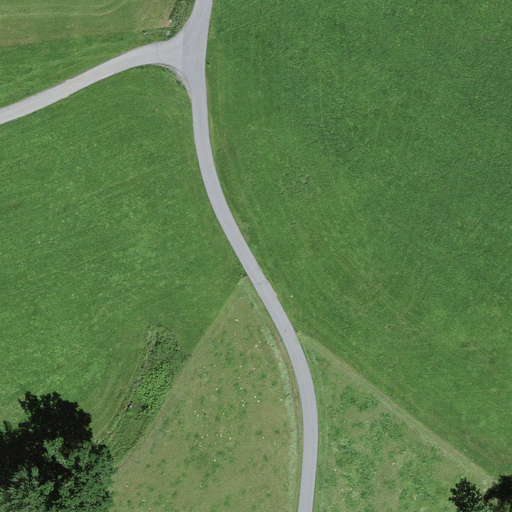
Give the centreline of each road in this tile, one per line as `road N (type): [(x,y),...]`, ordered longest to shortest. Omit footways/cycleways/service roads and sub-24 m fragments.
road 1 (unclassified): [(211,0),(197,113),(204,171),(294,339),(312,392),(307,511)]
road 2 (track): [(203,49),(170,44),(0,113)]
